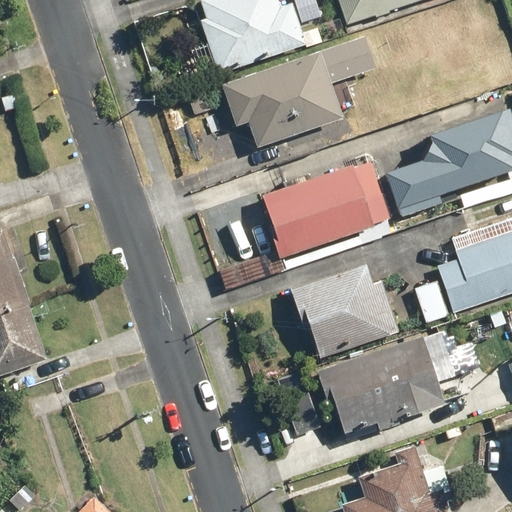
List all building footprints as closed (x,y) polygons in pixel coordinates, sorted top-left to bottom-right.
[(199,20),(218,74),(306,43),(291,2),(280,6),(277,0),(200,0),(199,1),(205,18),(199,20)] [(337,0),(346,24),(418,0),(337,0)] [(248,122),(257,148),(344,118),(331,82),(376,67),(364,35),(221,85),(236,126),(248,122)] [(187,95),(194,114),(214,107),(207,88),(187,95)] [(386,172),(400,215),(440,203),(438,196),(459,189),(464,205),(511,190),(511,119),(509,110),(430,135),(432,142),(426,158),(386,172)] [(25,160),(13,123),(0,126),(0,135),(9,165),(25,160)] [(264,212),(279,258),(389,221),(369,160),(263,195),(268,211),(264,212)] [(435,264),(452,313),(511,293),(511,216),(450,237),(456,257),(435,264)] [(0,373),(47,358),(3,228),(0,229),(0,373)] [(310,328),(320,358),(399,332),(381,280),(373,283),(366,264),(290,289),(303,330),(310,328)] [(414,287),(425,322),(448,315),(436,279),(414,287)] [(335,406),(344,433),(375,422),(379,431),(399,424),(397,420),(446,402),(422,333),(316,370),(329,408),(335,406)] [(340,504),(342,511),(448,511),(442,489),(448,487),(441,465),(421,471),(413,445),(391,451),(395,464),(358,476),(364,497),(340,504)] [(32,498),(21,487),(8,500),(19,510),(32,498)] [(110,511),(94,496),(77,511),(110,511)]
